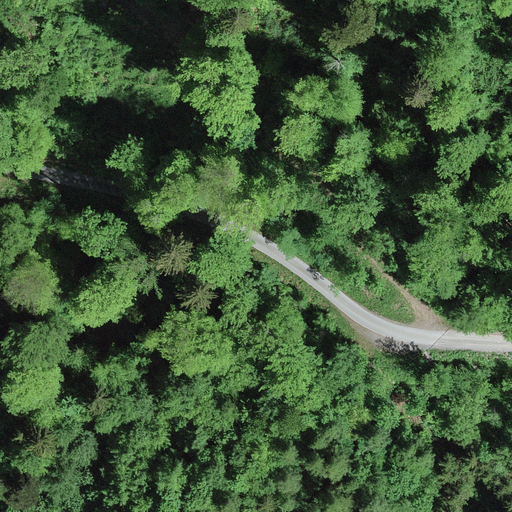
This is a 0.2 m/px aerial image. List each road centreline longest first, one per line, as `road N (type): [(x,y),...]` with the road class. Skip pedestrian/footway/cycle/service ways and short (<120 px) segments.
road 1 (track): [(0,165),(195,212),(265,245),(389,330),(511,345)]
road 2 (track): [(444,340),(342,195),(130,0)]
